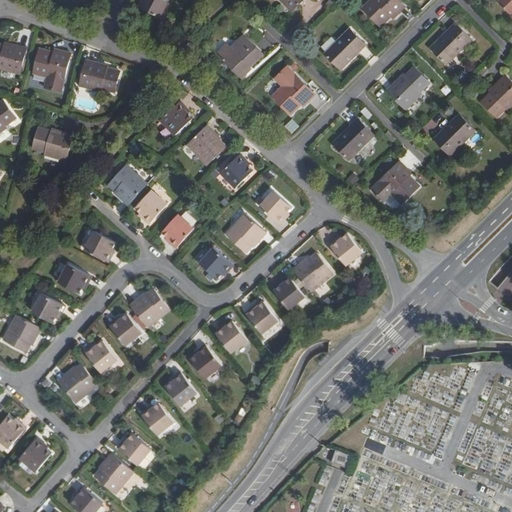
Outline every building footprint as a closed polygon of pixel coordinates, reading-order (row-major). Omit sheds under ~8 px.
[(169,0),(144,0),(141,9),(160,19),(169,0)] [(283,0),(292,9),(301,0),(283,0)] [(404,7),(396,0),(373,0),(363,10),(380,27),(391,17),(393,19),(404,7)] [(511,0),(500,0),(500,1),(511,13),(511,0)] [(473,38),(457,22),(432,47),(447,63),(473,38)] [(366,44),(351,28),(326,54),(341,69),(366,44)] [(262,53),(244,36),(232,47),(226,43),(218,52),(242,77),(252,68),(250,66),(262,53)] [(0,67),(19,72),(26,47),(4,42),(4,45),(0,44),(0,67)] [(53,53),(38,50),(33,72),(48,75),(45,87),(62,90),(71,54),(54,50),(53,53)] [(107,66),(86,60),(80,86),(102,91),(102,88),(115,91),(119,72),(107,69),(107,66)] [(315,96),(287,68),(276,80),(284,88),(273,99),(291,116),(301,106),(303,108),(315,96)] [(429,82),(415,68),(406,77),(404,75),(388,91),(406,110),(423,94),(420,91),(429,82)] [(511,103),(511,80),(505,74),(490,89),(491,92),(482,101),(496,116),(505,107),(508,108),(511,103)] [(184,105),(179,99),(159,117),(174,132),(191,115),(182,107),(184,105)] [(15,117),(4,100),(0,103),(0,131),(6,127),(4,125),(15,117)] [(476,129),(461,113),(435,139),(450,154),(476,129)] [(374,137),(358,120),(333,146),(349,162),(374,137)] [(219,136),(206,123),(186,142),(206,163),(225,144),(218,137),(219,136)] [(40,130),(34,148),(46,152),(45,155),(67,161),(74,136),(52,130),(51,133),(40,130)] [(246,159),(240,153),(221,172),(235,187),(253,170),(244,161),(246,159)] [(412,174),(400,163),(373,190),(384,202),(392,195),(403,205),(420,188),(410,178),(412,174)] [(139,180),(124,166),(108,184),(117,192),(116,194),(121,199),(139,180)] [(166,204),(151,190),(135,208),(144,217),(143,219),(149,224),(166,204)] [(292,206),(274,190),(261,205),(280,223),(285,218),(284,216),(292,206)] [(266,231),(245,212),(226,233),(246,251),(253,244),(254,245),(266,231)] [(194,229),(178,215),(162,233),(172,242),(170,243),(176,248),(194,229)] [(114,242),(93,231),(84,248),(107,261),(110,254),(109,253),(114,242)] [(362,252),(346,233),(337,241),(335,238),(329,244),(346,265),(362,252)] [(233,265),(214,246),(199,262),(218,278),(226,269),(228,271),(233,265)] [(293,267),(310,290),(331,272),(315,252),(307,259),(306,257),(293,267)] [(89,275),(66,263),(57,281),(78,292),(84,281),(86,282),(89,275)] [(305,295),(290,276),(280,284),(279,283),(273,288),(289,308),(305,295)] [(130,304),(147,327),(169,309),(152,289),(144,295),(143,294),(130,304)] [(63,305),(39,293),(29,311),(51,323),(57,311),(59,312),(63,305)] [(278,320),(263,301),(254,309),(252,307),(246,312),(263,333),(278,320)] [(31,341),(40,326),(14,313),(1,338),(25,351),(31,341)] [(141,332),(126,313),(116,321),(114,320),(109,325),(125,345),(141,332)] [(248,339),(233,320),(223,327),(222,325),(216,330),(233,351),(248,339)] [(116,360),(102,341),(93,348),(90,346),(84,351),(101,372),(116,360)] [(221,364),(205,344),(199,349),(200,351),(190,359),(205,378),(221,364)] [(77,401),(99,384),(82,363),(73,370),(72,369),(59,380),(77,401)] [(197,394),(180,373),(174,378),(176,380),(167,387),(181,406),(197,394)] [(254,375),(252,382),(262,385),(264,378),(254,375)] [(173,421),(159,403),(148,410),(147,409),(141,414),(158,434),(173,421)] [(214,418),(219,426),(227,420),(222,413),(214,418)] [(18,423),(7,415),(0,424),(0,439),(9,447),(26,426),(19,421),(18,423)] [(151,449),(132,434),(124,443),(122,442),(117,448),(138,465),(151,449)] [(41,443),(36,438),(19,458),(34,471),(49,453),(40,445),(41,443)] [(351,468),(355,457),(339,451),(335,462),(351,468)] [(115,493),(133,471),(112,453),(100,467),(101,468),(95,476),(115,493)] [(97,511),(105,504),(85,488),(80,494),(82,495),(75,505),(82,511),(97,511)]
